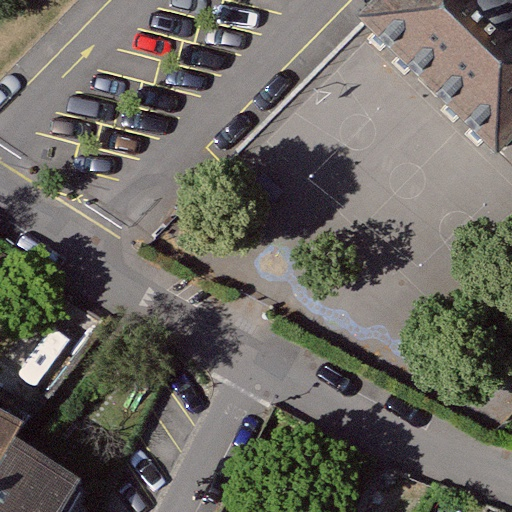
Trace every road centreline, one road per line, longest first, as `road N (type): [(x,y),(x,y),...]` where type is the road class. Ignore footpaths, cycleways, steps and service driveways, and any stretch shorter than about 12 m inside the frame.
road 1 (residential): [(0,199),(261,366)]
road 2 (residential): [(261,366),(511,483)]
road 3 (residential): [(185,511),(261,366)]
